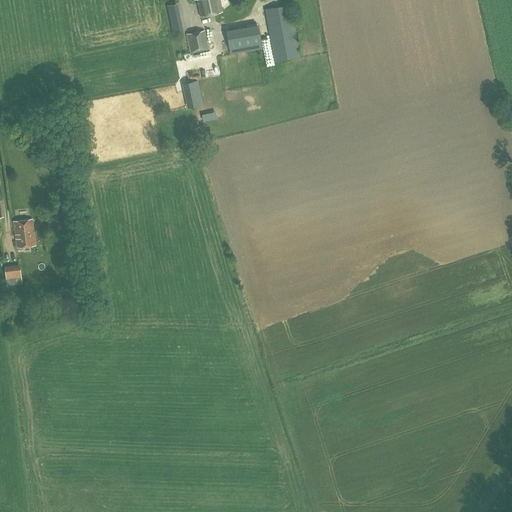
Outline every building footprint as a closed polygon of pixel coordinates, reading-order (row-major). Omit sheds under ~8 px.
[(196,0),(200,16),(222,12),(219,0),(196,0)] [(169,6),(175,36),(186,34),(185,29),(187,28),(181,3),(169,6)] [(265,9),(275,61),(300,56),(290,4),(265,9)] [(259,20),(227,26),(227,29),(259,24),(259,20)] [(226,32),(230,54),(262,48),(258,26),(226,32)] [(187,34),(191,53),(209,49),(206,30),(187,34)] [(191,66),(192,77),(206,77),(205,66),(191,66)] [(197,81),(183,83),(185,91),(189,90),(192,106),(202,104),(197,81)] [(205,94),(216,91),(214,82),(202,84),(205,94)] [(8,103),(14,108),(18,104),(12,98),(8,103)] [(219,105),(207,106),(208,115),(220,114),(219,105)] [(13,221),(17,247),(36,245),(32,219),(13,221)] [(4,266),(7,286),(23,284),(20,264),(4,266)]
